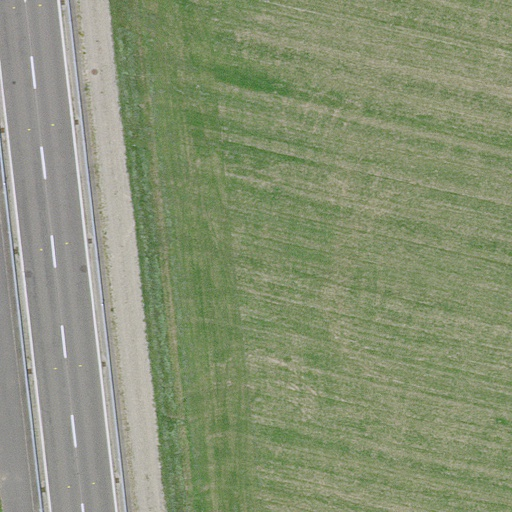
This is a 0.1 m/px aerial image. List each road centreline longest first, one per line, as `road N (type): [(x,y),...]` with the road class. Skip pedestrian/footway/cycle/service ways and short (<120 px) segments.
road 1 (primary): [(27,0),(85,511)]
road 2 (track): [(98,0),(154,511)]
